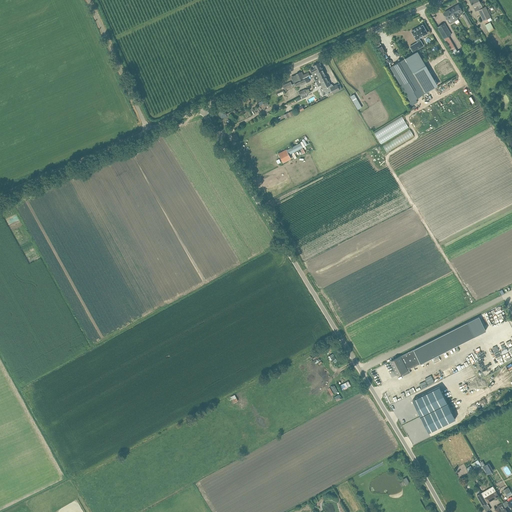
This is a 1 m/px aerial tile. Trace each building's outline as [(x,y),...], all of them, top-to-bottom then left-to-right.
[(483,8),(479,1),(478,0),(470,0),(473,7),(477,5),(479,9),(478,10),(485,23),(489,21),(488,19),(490,17),(485,7),(483,8)] [(458,4),(452,8),(457,16),(460,14),(459,12),(462,11),(458,4)] [(458,19),(457,16),(452,8),(443,13),(447,19),(449,23),(450,23),(453,22),(453,21),(454,20),(455,21),(458,19)] [(466,13),(462,15),(466,22),(467,21),(470,25),(471,24),(466,13)] [(486,24),(489,32),(494,29),(491,22),(486,24)] [(451,34),(444,23),(437,27),(444,38),(449,36),(451,34)] [(416,39),(418,42),(410,46),(413,52),(423,46),(419,38),(427,33),(425,30),(426,29),(424,26),(423,26),(422,25),(411,31),(416,39)] [(417,52),(405,59),(414,72),(425,66),(417,52)] [(390,67),(410,101),(424,93),(404,59),(390,67)] [(312,74),(323,69),(319,62),(312,65),(313,67),(310,69),(312,74)] [(315,80),(315,81),(319,78),(326,75),(323,69),(316,72),(312,74),(309,75),(311,78),(313,77),(315,80)] [(337,84),(336,84),(331,87),(326,75),(319,78),(315,81),(318,87),(322,85),(327,94),(332,92),(333,93),(340,90),(337,84)] [(297,87),(306,83),(305,79),(295,84),(297,87)] [(354,94),(351,96),(350,96),(356,105),(360,103),(354,94)] [(291,158),(289,155),(303,147),(301,143),(287,150),(286,149),(278,153),(283,162),(291,158)] [(496,308),(501,319),(508,316),(503,305),(496,308)] [(413,350),(391,361),(398,374),(401,373),(402,372),(404,374),(405,373),(404,371),(409,369),(420,363),(454,346),(486,330),(484,327),(479,316),(449,331),(413,350)] [(497,332),(510,326),(508,320),(494,326),(497,332)] [(509,341),(511,340),(511,330),(511,328),(499,333),(501,339),(507,336),(509,341)] [(431,376),(433,383),(446,378),(443,371),(431,376)] [(342,390),(351,386),(349,381),(340,385),(342,390)] [(439,387),(412,400),(420,415),(420,416),(448,402),(447,402),(439,387)] [(448,402),(420,416),(420,417),(421,417),(428,432),(455,419),(448,403),(448,402)] [(475,461),(471,463),(474,469),(481,465),(478,459),(475,461)] [(489,463),(482,466),(486,475),(493,471),(489,463)] [(481,492),(481,493),(487,503),(499,496),(497,492),(496,490),(496,491),(493,486),(481,492)] [(503,490),(507,496),(511,493),(508,487),(503,490)] [(481,493),(476,496),(482,506),(483,505),(487,503),(481,493)] [(495,509),(496,511),(507,511),(505,509),(506,508),(503,503),(498,506),(499,507),(495,509)]
